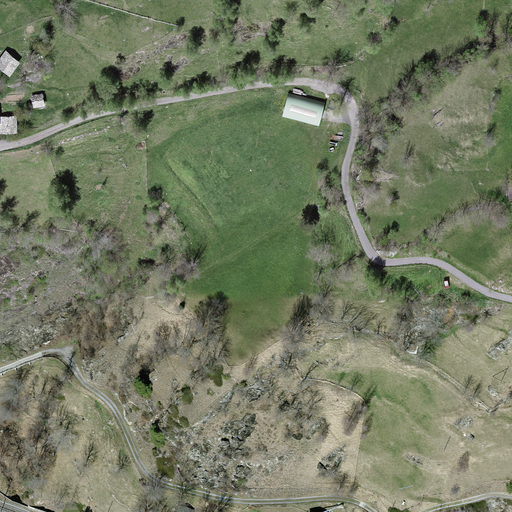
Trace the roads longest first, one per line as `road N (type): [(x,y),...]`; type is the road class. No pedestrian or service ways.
road 1 (track): [(0,149),(123,110),(294,83),(324,87),(344,97),(352,113),(344,180),(373,258),(430,262),(511,301)]
road 2 (track): [(0,370),(50,352),(67,357),(117,413),(145,470),(164,484),(253,501),(345,499),(372,511)]
